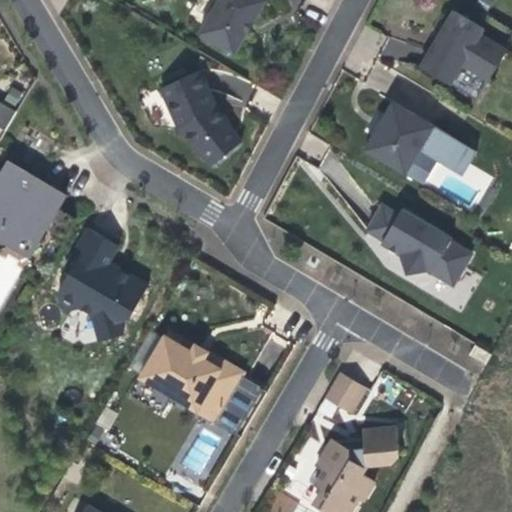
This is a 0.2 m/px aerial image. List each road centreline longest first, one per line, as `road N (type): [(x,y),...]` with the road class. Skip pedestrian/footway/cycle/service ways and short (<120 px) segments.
road 1 (unclassified): [(25,0),(123,157),(233,227)]
road 2 (unclassified): [(233,227),(354,0)]
road 3 (residential): [(342,311),(225,511)]
road 4 (unclassified): [(233,227),(269,268),(342,311)]
road 5 (unclassified): [(342,311),(461,383)]
